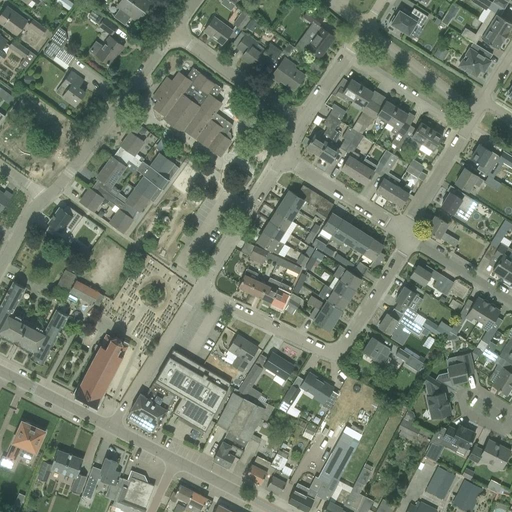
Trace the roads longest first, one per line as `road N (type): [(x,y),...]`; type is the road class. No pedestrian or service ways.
road 1 (residential): [(40,200),(173,32)]
road 2 (residential): [(113,428),(197,290)]
road 3 (residential): [(197,290),(282,156)]
road 4 (residential): [(299,123),(173,32)]
road 5 (residential): [(337,351),(197,290)]
road 6 (residential): [(405,234),(282,156)]
road 7 (residential): [(465,131),(344,56)]
road 8 (residential): [(476,115),(365,26)]
road 9 (residential): [(337,351),(400,256),(405,234)]
road 10 (tertiary): [(113,428),(0,370)]
road 11 (residential): [(511,301),(405,234)]
